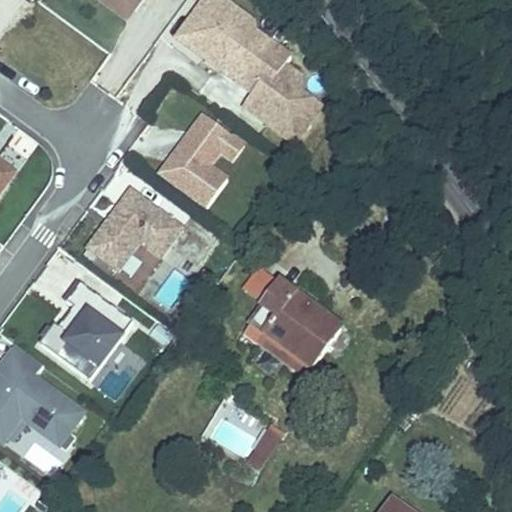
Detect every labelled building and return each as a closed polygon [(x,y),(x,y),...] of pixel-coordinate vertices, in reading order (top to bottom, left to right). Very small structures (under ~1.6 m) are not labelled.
[(104,0),(127,16),(138,0),(104,0)] [(278,72),(284,64),(246,36),(242,33),(238,37),(215,20),(223,10),(209,0),(201,0),(169,44),(244,100),(236,111),(288,150),(314,115),(295,100),(270,82),(278,72)] [(247,28),(223,10),(215,20),(238,37),(242,33),(246,36),(247,28)] [(295,100),(294,85),(278,72),(270,82),(295,100)] [(213,157),(225,140),(196,120),(153,180),(200,214),(221,185),(202,171),(213,157)] [(225,165),(237,149),(225,140),(213,157),(225,165)] [(0,196),(16,175),(0,163),(0,196)] [(124,195),(80,254),(110,276),(132,248),(153,264),(176,234),(124,195)] [(211,287),(199,278),(186,296),(198,305),(211,287)] [(348,326),(287,278),(257,317),(274,329),(320,363),(348,326)] [(82,385),(126,326),(73,286),(58,306),(65,312),(77,321),(63,341),(51,332),(46,328),(32,348),(82,385)] [(63,341),(77,321),(65,312),(51,332),(63,341)] [(320,363),(274,329),(266,339),(313,374),(320,363)] [(0,439),(14,421),(52,448),(76,416),(27,380),(36,369),(9,349),(0,360),(0,439)] [(262,427),(242,467),(261,476),(281,437),(262,427)]
